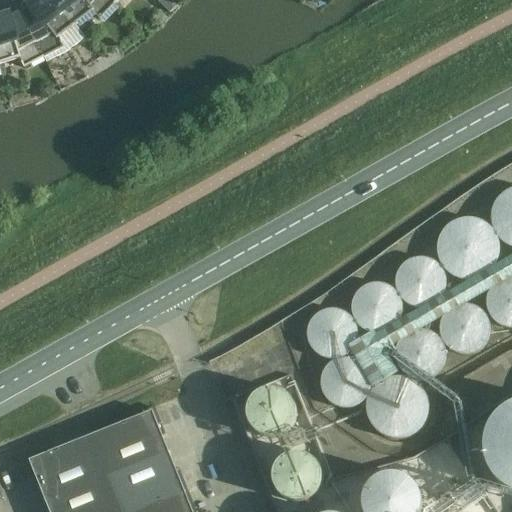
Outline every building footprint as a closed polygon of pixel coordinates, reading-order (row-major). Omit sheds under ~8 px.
[(76,26),(56,0),(39,0),(38,0),(26,0),(27,1),(28,1),(32,6),(31,6),(35,11),(23,17),(44,59),(64,48),(59,39),(76,26)] [(116,5),(110,0),(56,0),(76,26),(93,13),(100,20),(116,5)] [(174,0),(166,9),(170,13),(178,5),(174,0)] [(0,65),(20,59),(25,69),(44,59),(23,17),(11,23),(9,18),(8,18),(6,12),(7,12),(7,10),(0,12),(0,65)] [(492,217),(493,225),(496,232),(500,239),(507,244),(511,246),(511,189),(509,191),(502,195),(497,201),(494,209),(492,217)] [(437,250),(438,258),(440,265),(445,272),(451,277),(459,281),(467,282),(475,281),(482,279),(489,274),(494,268),(498,260),(499,252),(498,244),(496,237),(491,230),(485,225),(477,221),(470,220),(461,221),(454,223),(447,228),(442,234),(438,242),(437,250)] [(397,284),(397,291),(400,297),(403,302),(408,306),(414,309),(421,310),(427,310),(434,308),(439,304),(443,299),(446,293),(447,286),(447,280),(444,274),(441,268),(436,264),(430,261),(423,260),(417,261),(410,263),(405,267),(401,272),(398,278),(397,284)] [(487,305),(487,311),(489,317),(493,322),(498,326),(503,329),(509,330),(511,329),(511,282),(505,283),(500,285),(494,288),(490,293),(488,299),(487,305)] [(352,310),(352,317),(355,323),(358,328),(363,333),(369,335),(376,336),(382,336),(389,334),(394,330),(398,325),(401,319),(402,312),(402,306),(399,300),(396,294),(391,290),(385,287),(378,286),(372,287),(365,289),(360,293),(356,298),(353,304),(352,310)] [(440,330),(440,336),(442,342),(446,348),(451,352),(457,355),(464,356),(470,355),(476,353),(482,349),(486,344),(489,338),(490,332),(489,325),(487,319),(483,314),(478,309),(472,307),(466,306),(459,306),(453,308),(448,312),(444,317),(441,323),(440,330)] [(307,335),(308,341),(310,347),(314,353),(319,357),(325,360),(331,361),(338,360),(344,358),(349,354),(353,349),(356,343),(357,337),(357,330),(355,324),(351,319),(346,315),(340,312),(333,311),(327,311),(321,313),(315,317),(311,322),(308,328),(307,335)] [(394,355),(395,361),(397,367),(401,373),(406,377),(412,380),(418,381),(425,380),(431,378),(437,374),(441,369),(444,363),(445,357),(444,350),(442,344),(438,339),(433,335),(427,332),(421,331),(414,331),(408,333),(403,337),(398,342),(395,348),(394,355)] [(320,385),(321,392),(323,398),(327,403),(332,407),(338,410),(344,411),(351,411),(357,408),(362,405),(367,400),(369,394),(371,387),(370,381),(368,375),(364,369),(359,365),(353,362),(346,361),(340,361),(334,364),(328,368),(324,373),(321,378),(320,385)] [(367,408),(367,416),(370,424),(375,430),(381,436),(388,439),(396,440),(404,440),(412,437),(419,432),(424,426),(427,419),(429,411),(428,403),(425,395),(421,388),(415,383),(407,380),(399,378),(391,379),(383,382),(377,386),(372,393),(368,400),(367,408)] [(247,414),(248,420),(250,426),(253,431),(258,435),(264,438),(270,439),(276,438),(282,436),(287,432),(291,428),(293,422),(294,416),(294,410),(292,404),(288,399),(283,395),(278,393),(272,392),(266,392),(260,394),(255,398),(251,402),(248,408),(247,414)] [(485,445),(486,458),(490,469),(497,480),(507,488),(511,490),(511,404),(511,405),(500,412),(492,421),(487,433),(485,445)] [(108,478),(170,454),(163,437),(167,436),(156,408),(127,419),(128,422),(92,437),(108,478)] [(108,478),(92,437),(55,451),(54,448),(26,460),(37,488),(40,486),(47,503),(108,478)] [(170,454),(108,478),(121,511),(139,511),(189,492),(180,469),(177,470),(170,454)] [(274,480),(275,486),(277,492),(280,497),(285,501),(291,504),(297,505),(303,504),(309,502),(314,499),(318,494),(320,488),(321,482),(321,476),(319,470),(315,465),(311,461),(305,459),(299,458),(293,458),(287,460),(282,464),(278,469),(275,474),(274,480)] [(366,502),(367,509),(367,511),(422,511),(424,504),(423,497),(421,490),(416,483),(410,479),(404,475),(396,474),(389,475),(382,477),(375,482),(370,487),(367,494),(366,502)] [(121,511),(108,478),(47,503),(50,511),(121,511)] [(197,511),(189,492),(139,511),(197,511)]
